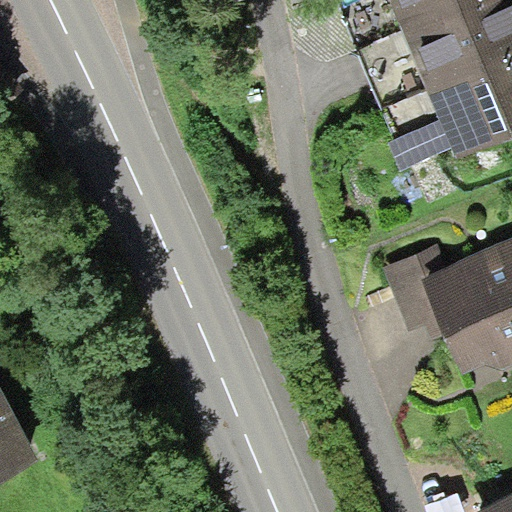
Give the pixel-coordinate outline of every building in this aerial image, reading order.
[(395,0),(409,33),(487,0),(395,0)] [(511,0),(487,0),(409,33),(434,93),(511,60),(511,0)] [(511,60),(434,93),(462,158),(511,136),(511,60)] [(0,67),(0,101),(17,87),(0,67)] [(511,229),(445,257),(424,265),(442,308),(445,314),(448,322),(465,363),(488,355),(503,362),(511,357),(511,229)] [(424,265),(445,257),(438,239),(416,248),(414,241),(382,254),(410,321),(426,315),(442,308),(424,265)] [(445,314),(442,308),(426,315),(432,329),(448,322),(445,314)] [(0,371),(0,462),(37,443),(0,371)] [(511,511),(511,494),(470,511),(511,511)]
